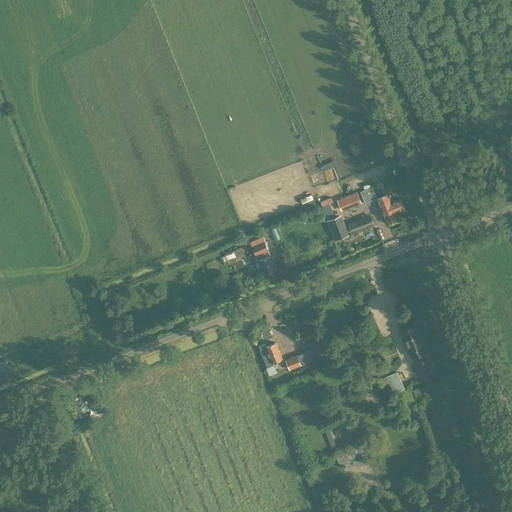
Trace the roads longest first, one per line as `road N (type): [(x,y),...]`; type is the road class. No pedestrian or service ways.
road 1 (unclassified): [(0,412),(441,234)]
road 2 (unclassified): [(441,234),(347,0)]
road 3 (unclassified): [(511,420),(441,234)]
